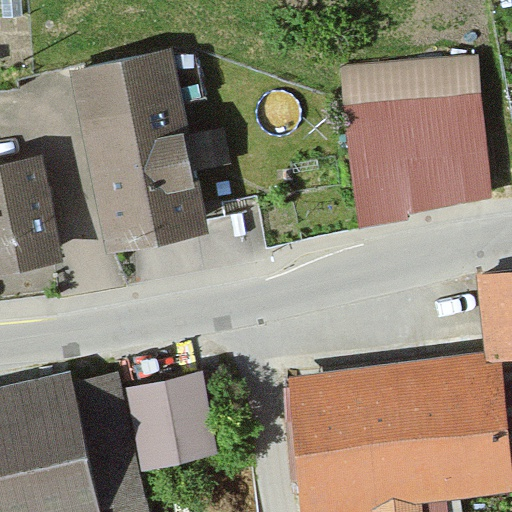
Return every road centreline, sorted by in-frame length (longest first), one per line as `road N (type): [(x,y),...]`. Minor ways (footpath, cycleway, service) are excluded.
road 1 (unclassified): [(221,306),(511,248)]
road 2 (unclassified): [(0,339),(221,306)]
road 3 (residential): [(267,511),(221,306)]
